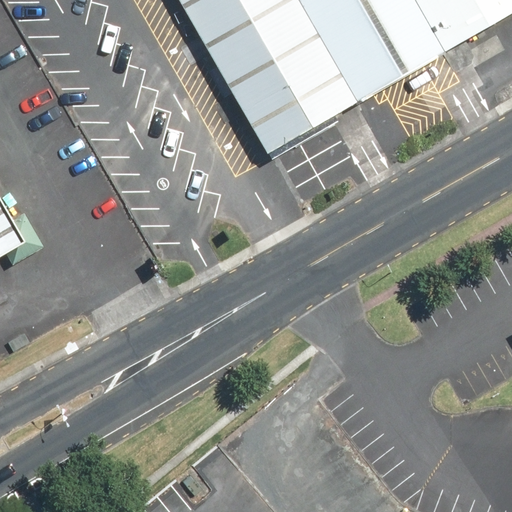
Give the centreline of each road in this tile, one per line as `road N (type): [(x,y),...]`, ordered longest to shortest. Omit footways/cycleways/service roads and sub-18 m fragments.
road 1 (secondary): [(172,356),(288,276),(511,152)]
road 2 (secondary): [(172,356),(80,431),(0,477)]
road 3 (secondary): [(0,411),(172,356)]
